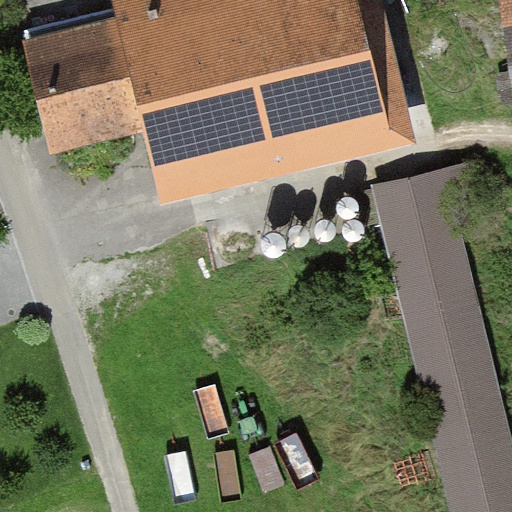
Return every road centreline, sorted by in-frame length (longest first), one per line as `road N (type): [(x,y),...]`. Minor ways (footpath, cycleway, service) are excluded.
road 1 (residential): [(0,152),(72,341)]
road 2 (track): [(72,341),(123,511)]
